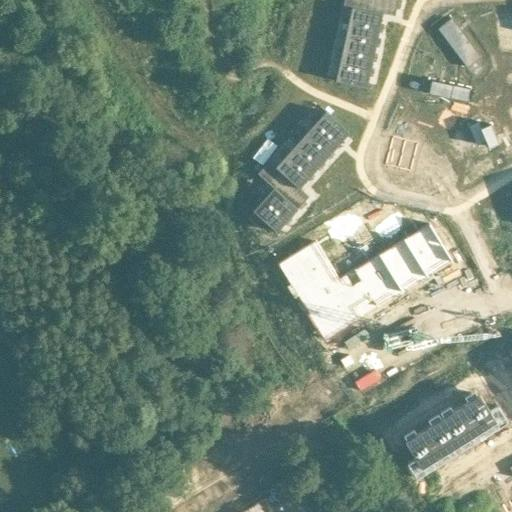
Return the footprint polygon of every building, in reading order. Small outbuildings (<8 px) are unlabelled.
[(343,0),(343,5),(351,7),(351,6),(383,13),(395,16),(398,0),(343,0)] [(351,7),(348,21),(380,28),(383,13),(351,6),(351,7)] [(507,7),(492,9),(497,40),(511,38),(507,7)] [(348,21),(345,36),(377,43),(380,28),(348,21)] [(452,21),(438,31),(462,62),(462,61),(475,52),(452,22),(453,22),(452,21)] [(345,36),(342,50),(373,57),(377,43),(345,36)] [(342,50),(338,65),(370,72),(373,57),(342,50)] [(338,65),(335,80),(367,86),(370,72),(338,65)] [(431,79),(428,92),(467,101),(470,87),(431,79)] [(326,110),(316,121),(340,143),(350,131),(326,110)] [(478,120),(468,125),(476,143),(486,139),(489,146),(499,142),(491,123),(481,127),(478,120)] [(316,121),(306,132),(330,154),(340,143),(316,121)] [(306,132),(296,143),(320,165),(330,154),(306,132)] [(392,134),(385,164),(411,170),(418,141),(392,134)] [(296,143),(286,154),(310,176),(320,165),(296,143)] [(459,150),(438,156),(446,183),(467,177),(459,150)] [(286,154),(276,165),(300,187),(310,176),(286,154)] [(269,159),(257,172),(273,187),(297,208),(309,195),(300,187),(276,165),(269,159)] [(273,187),(263,198),(287,220),(297,208),(273,187)] [(263,198),(253,209),(277,231),(287,220),(263,198)] [(316,239),(278,263),(324,339),(453,260),(430,221),(339,277),(316,239)] [(511,388),(499,368),(488,374),(505,400),(511,395),(511,388)] [(484,377),(474,383),(490,410),(501,403),(484,377)] [(474,415),(462,422),(471,436),(483,428),(496,420),(479,393),(466,402),(474,415)] [(466,402),(442,417),(459,443),(471,436),(462,422),(474,415),(466,402)] [(439,437),(427,445),(435,458),(459,443),(442,417),(430,424),(439,437)] [(430,424),(405,440),(422,467),(435,458),(427,445),(439,437),(430,424)] [(464,470),(454,477),(474,509),(485,502),(464,470)] [(450,479),(439,486),(455,511),(469,511),(470,511),(450,479)]
